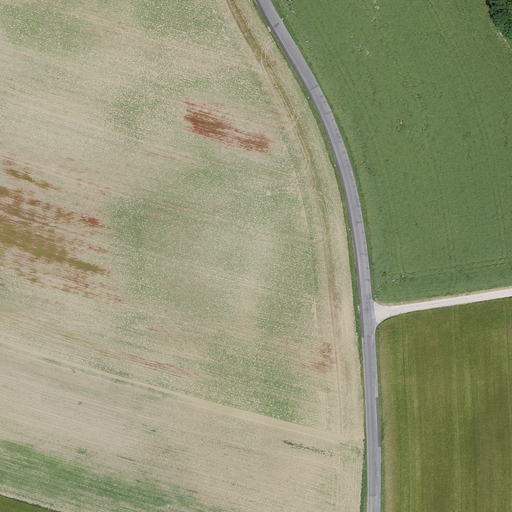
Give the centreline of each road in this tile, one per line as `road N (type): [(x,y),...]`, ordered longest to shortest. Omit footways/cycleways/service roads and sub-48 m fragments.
road 1 (tertiary): [(267,0),(323,100),(350,181),(367,313),(375,511)]
road 2 (track): [(367,313),(511,291)]
